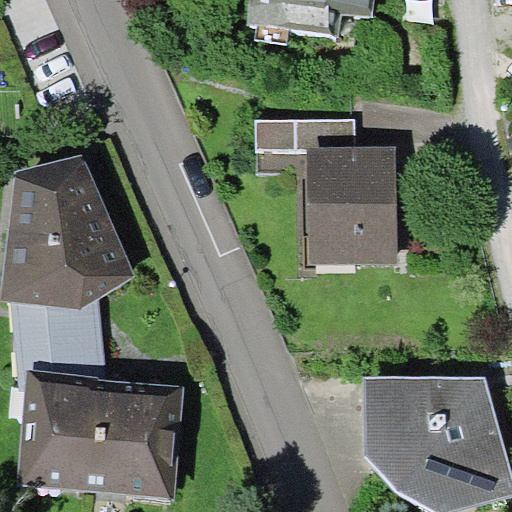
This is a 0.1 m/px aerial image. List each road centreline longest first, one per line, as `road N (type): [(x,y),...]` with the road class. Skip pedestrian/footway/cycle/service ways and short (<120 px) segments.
road 1 (residential): [(94,0),(315,511)]
road 2 (residential): [(470,0),(511,261)]
